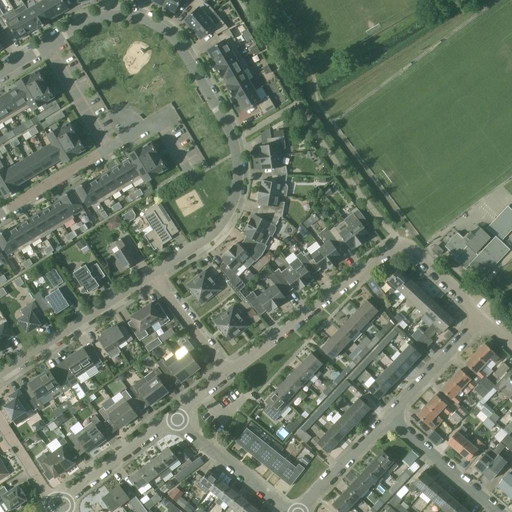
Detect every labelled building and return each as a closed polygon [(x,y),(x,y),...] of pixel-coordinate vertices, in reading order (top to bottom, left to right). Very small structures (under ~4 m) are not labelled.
[(28,10),(39,28),(49,23),(35,0),(34,0),(37,5),(28,10)] [(48,0),(35,0),(49,23),(49,22),(48,21),(57,15),(48,0)] [(48,0),(57,15),(59,14),(60,15),(67,11),(66,10),(68,9),(62,0),(48,0)] [(189,0),(166,0),(163,6),(165,7),(164,9),(171,13),(172,11),(174,12),(180,0),(183,0),(188,2),(189,0)] [(192,30),(214,11),(204,0),(194,0),(191,5),(196,11),(185,20),(186,22),(184,23),(189,29),(191,28),(192,30)] [(18,16),(28,33),(37,27),(38,29),(39,28),(28,10),(24,5),(14,11),(18,16)] [(221,20),(214,12),(214,11),(192,30),(194,31),(192,33),(197,38),(199,37),(200,39),(212,29),(216,35),(217,35),(228,29),(228,28),(221,20)] [(28,33),(18,16),(8,22),(3,14),(0,16),(0,23),(4,30),(10,26),(17,39),(19,38),(20,40),(27,36),(26,34),(28,33)] [(215,61),(239,46),(229,30),(218,37),(221,43),(208,50),(209,52),(208,53),(212,60),(213,59),(215,61)] [(219,72),(243,58),(237,48),(239,47),(239,46),(215,61),(217,65),(215,66),(219,72)] [(225,81),(243,71),(237,61),(243,58),(219,72),(222,77),(223,77),(225,81)] [(31,107),(33,110),(45,103),(44,103),(53,97),(38,71),(29,76),(28,76),(17,83),(31,107)] [(230,92),(249,81),(243,71),(225,81),(227,85),(227,86),(230,92)] [(238,101),(254,91),(249,81),(230,92),(234,97),(236,96),(238,101)] [(31,107),(17,83),(16,83),(19,87),(10,92),(19,108),(22,112),(30,107),(31,107)] [(254,91),(238,101),(239,103),(237,104),(241,110),(243,109),(244,111),(257,103),(263,115),(275,108),(268,96),(267,97),(261,87),(254,91)] [(19,108),(10,92),(1,98),(10,113),(12,118),(22,112),(19,108)] [(10,113),(1,98),(0,98),(0,117),(0,119),(3,123),(12,118),(10,113)] [(60,129),(48,136),(64,162),(76,155),(84,150),(69,123),(60,129)] [(52,144),(44,149),(53,164),(61,159),(64,162),(48,136),(52,144)] [(260,158),(281,156),(280,150),(286,149),(284,137),(270,139),(271,145),(259,147),(260,152),(259,152),(260,158)] [(129,155),(131,159),(142,177),(145,182),(157,175),(157,174),(166,169),(150,143),(141,148),(129,155)] [(53,164),(44,149),(35,155),(43,169),(53,164)] [(35,155),(25,160),(34,175),(43,169),(35,155)] [(274,168),(275,175),(287,176),(286,166),(282,167),(281,156),(260,158),(261,165),(262,165),(262,170),(274,168)] [(132,184),(142,177),(131,159),(121,165),(132,184)] [(0,185),(11,179),(5,168),(0,160),(0,185)] [(34,175),(25,160),(16,165),(25,181),(34,175)] [(5,168),(11,179),(18,190),(18,189),(16,186),(25,181),(16,165),(7,171),(5,168)] [(121,165),(110,171),(121,190),(132,184),(121,165)] [(100,178),(111,196),(121,190),(110,171),(100,178)] [(260,185),(259,192),(280,195),(286,196),(287,187),(286,185),(287,176),(275,175),(274,182),(262,180),(261,186),(260,185)] [(100,178),(89,184),(98,200),(98,201),(99,203),(111,196),(100,178)] [(176,178),(155,190),(158,195),(179,183),(176,178)] [(11,179),(0,185),(0,188),(5,197),(18,190),(11,179)] [(98,200),(89,184),(87,182),(76,189),(87,207),(98,201),(98,200)] [(61,198),(62,200),(72,216),(73,216),(83,209),(72,191),(61,198)] [(279,201),(280,195),(259,192),(258,198),(259,198),(258,203),(270,206),(269,213),(280,217),(282,218),(285,202),(279,201)] [(477,220),(484,228),(490,222),(486,218),(498,205),(492,199),(472,219),(470,217),(460,227),(465,232),(477,220)] [(62,200),(52,207),(63,225),(74,218),(73,216),(72,216),(62,200)] [(162,246),(162,245),(172,239),(165,227),(173,222),(159,202),(144,212),(146,216),(144,217),(153,230),(144,235),(154,250),(157,249),(158,250),(159,250),(160,250),(161,250),(162,250),(162,249),(162,248),(163,248),(163,247),(163,246),(162,246)] [(483,230),(481,228),(474,236),(470,232),(466,237),(465,236),(463,238),(458,233),(445,247),(456,257),(454,259),(465,269),(469,266),(478,274),(492,259),(496,263),(509,249),(501,241),(511,229),(511,210),(507,206),(486,228),(496,237),(484,250),(481,248),(491,238),(483,230)] [(41,213),(52,231),(63,225),(52,207),(41,213)] [(370,235),(363,226),(368,222),(358,210),(353,213),(344,220),(349,227),(361,243),(366,239),(370,235)] [(41,213),(30,219),(41,238),(52,231),(41,213)] [(248,224),(265,233),(272,237),(276,229),(275,226),(280,217),(269,213),(265,220),(254,215),(252,219),(251,218),(248,224)] [(116,215),(107,221),(112,230),(122,223),(116,215)] [(20,226),(31,244),(41,238),(30,219),(20,226)] [(260,242),(265,233),(248,224),(245,230),(246,230),(244,234),(256,241),(252,247),(262,255),(267,246),(260,242)] [(20,226),(9,232),(19,248),(18,248),(19,251),(31,244),(20,226)] [(320,248),(333,265),(338,261),(338,260),(342,257),(334,247),(339,244),(330,231),(327,227),(318,234),(325,244),(320,248)] [(356,247),(361,243),(349,227),(339,233),(335,227),(330,231),(339,244),(344,240),(351,250),(355,246),(356,247)] [(19,248),(9,232),(7,229),(0,233),(0,243),(7,255),(18,248),(19,248)] [(131,256),(137,252),(127,236),(116,243),(120,250),(114,254),(118,260),(115,262),(121,272),(135,262),(131,256)] [(233,246),(229,250),(243,264),(246,261),(249,264),(253,260),(256,262),(262,255),(252,247),(247,253),(237,243),(234,247),(233,246)] [(432,250),(439,257),(443,251),(438,246),(435,249),(434,248),(432,250)] [(328,269),(333,265),(320,248),(311,255),(309,252),(304,255),(311,265),(316,261),(323,271),(327,268),(328,269)] [(235,272),(243,264),(229,250),(224,255),(225,256),(222,259),(235,272)] [(289,265),(294,270),(305,286),(310,282),(310,281),(314,278),(306,269),(311,265),(304,255),(301,252),(296,256),(297,258),(289,265)] [(105,276),(97,263),(91,267),(93,271),(91,272),(86,265),(82,267),(81,266),(74,270),(77,276),(76,277),(83,288),(82,289),(81,293),(85,293),(87,292),(88,294),(91,291),(92,293),(98,289),(97,287),(100,286),(95,278),(97,277),(99,280),(105,276)] [(64,282),(55,269),(46,275),(55,288),(64,282)] [(279,269),(274,273),(284,286),(288,282),(296,292),(299,289),(300,290),(305,286),(294,270),(289,274),(286,269),(281,273),(279,269)] [(397,289),(408,278),(399,269),(388,280),(394,286),(389,291),(392,295),(397,289)] [(221,290),(206,270),(187,285),(192,291),(193,290),(198,297),(197,298),(202,304),(221,290)] [(236,287),(238,290),(239,290),(245,285),(235,273),(229,279),(230,280),(232,282),(234,285),(236,287)] [(279,289),(284,286),(274,273),(269,277),(275,285),(266,291),(278,307),(283,303),(282,302),(286,299),(279,289)] [(397,289),(406,297),(417,286),(408,278),(397,289)] [(375,279),(369,284),(375,292),(381,287),(375,279)] [(426,294),(417,286),(406,297),(416,306),(426,294)] [(49,308),(53,308),(57,314),(70,305),(59,289),(43,299),(39,292),(33,296),(44,312),(49,308)] [(375,293),(382,303),(387,300),(388,299),(380,289),(375,293)] [(273,311),(278,307),(266,291),(257,298),(252,292),(245,297),(247,300),(253,307),(260,301),(268,313),(272,310),(273,311)] [(416,306),(425,314),(435,303),(426,294),(416,306)] [(357,309),(368,320),(371,323),(375,319),(372,316),(378,311),(366,300),(357,309)] [(391,306),(387,300),(382,303),(387,309),(391,306)] [(27,333),(40,324),(37,318),(42,315),(34,302),(21,310),(24,316),(18,320),(27,333)] [(151,303),(141,310),(151,325),(157,321),(161,327),(170,321),(163,311),(158,314),(151,303)] [(444,311),(435,303),(425,314),(434,323),(444,311)] [(248,326),(234,307),(215,321),(219,328),(221,327),(226,333),(224,334),(229,341),(248,326)] [(357,309),(348,319),(359,330),(368,320),(357,309)] [(151,325),(141,310),(131,317),(138,327),(133,331),(139,341),(148,335),(145,329),(151,325)] [(424,333),(430,338),(436,331),(439,334),(442,331),(443,331),(454,320),(444,311),(434,323),(424,333)] [(398,324),(399,324),(402,320),(403,319),(397,314),(394,318),(399,323),(398,324)] [(348,319),(339,329),(350,339),(359,330),(348,319)] [(407,325),(402,320),(399,324),(404,329),(407,325)] [(0,326),(0,350),(5,347),(2,343),(13,336),(5,323),(0,326)] [(108,332),(117,346),(127,340),(129,343),(134,340),(124,325),(119,328),(117,326),(108,332)] [(380,331),(384,335),(389,330),(385,326),(380,331)] [(411,336),(417,341),(424,334),(418,328),(411,336)] [(339,329),(330,338),(341,349),(350,339),(339,329)] [(384,335),(380,331),(376,336),(380,340),(384,335)] [(120,352),(117,346),(108,332),(98,338),(100,340),(95,344),(104,359),(110,356),(111,358),(120,352)] [(424,333),(424,334),(417,341),(425,349),(433,341),(430,338),(424,333)] [(389,334),(385,338),(390,342),(394,338),(389,334)] [(160,337),(146,344),(149,351),(163,343),(160,337)] [(341,349),(330,338),(320,348),(331,359),(341,349)] [(386,347),(390,342),(385,338),(381,342),(386,347)] [(189,352),(179,360),(190,375),(200,367),(192,357),(198,352),(188,340),(182,344),(189,352)] [(401,353),(412,363),(421,354),(410,344),(401,353)] [(484,344),(475,354),(485,364),(490,358),(496,364),(500,360),(494,354),(495,354),(484,344)] [(362,351),(366,355),(370,350),(366,346),(362,351)] [(74,354),(86,372),(95,366),(97,368),(102,365),(95,355),(90,358),(83,348),(74,354)] [(366,355),(362,351),(357,355),(361,359),(366,355)] [(373,352),(368,356),(373,360),(377,356),(373,352)] [(302,362),(313,373),(317,377),(321,373),(317,369),(322,363),(311,353),(302,362)] [(412,363),(401,353),(393,362),(404,372),(412,363)] [(73,372),(65,378),(71,388),(80,382),(77,378),(86,372),(74,354),(65,360),(73,372)] [(484,376),(486,377),(493,371),(485,364),(475,354),(465,364),(476,374),(482,379),(484,376)] [(190,375),(179,360),(175,355),(165,362),(163,359),(158,363),(168,376),(172,372),(180,383),(190,375)] [(373,360),(368,356),(364,360),(369,365),(373,360)] [(353,360),(344,369),(348,373),(356,364),(353,360)] [(293,372),(304,382),(308,386),(312,382),(308,378),(313,373),(302,362),(293,372)] [(404,372),(393,362),(384,371),(395,381),(404,372)] [(510,368),(504,363),(494,373),(500,378),(510,368)] [(158,368),(144,378),(159,398),(168,392),(160,381),(165,377),(158,368)] [(357,368),(352,373),(357,378),(362,372),(357,368)] [(460,369),(450,379),(461,389),(466,384),(472,389),(476,385),(470,380),(471,379),(460,369)] [(54,399),(71,388),(65,378),(57,382),(49,370),(39,377),(50,394),(54,399)] [(395,381),(384,371),(376,380),(387,390),(395,381)] [(293,372),(284,381),(298,395),(302,399),(306,395),(299,388),(304,382),(293,372)] [(509,398),(510,396),(511,394),(511,375),(510,378),(506,374),(494,387),(497,391),(504,383),(509,388),(504,394),(509,398)] [(342,379),(338,376),(327,388),(331,391),(342,379)] [(40,401),(50,394),(39,377),(29,383),(37,396),(32,399),(40,411),(45,407),(40,401)] [(495,386),(486,377),(480,383),(489,392),(495,386)] [(137,397),(138,399),(143,395),(150,405),(159,398),(144,378),(130,388),(137,397)] [(461,389),(450,379),(441,389),(451,399),(457,404),(461,400),(456,395),(461,389)] [(387,390),(376,380),(367,389),(378,399),(387,390)] [(298,395),(284,381),(274,392),(285,402),(288,405),(298,395)] [(489,392),(480,383),(474,390),(483,398),(489,392)] [(340,386),(334,392),(339,396),(344,390),(340,386)] [(7,397),(10,403),(4,407),(14,422),(26,414),(28,417),(34,413),(19,390),(13,394),(7,397)] [(124,397),(115,404),(129,422),(137,415),(128,403),(133,400),(126,390),(121,394),(124,397)] [(285,402),(274,392),(265,401),(268,403),(263,408),(275,420),(288,405),(285,402)] [(335,400),(339,396),(334,392),(330,396),(335,400)] [(436,395),(426,405),(437,415),(442,409),(447,415),(451,411),(446,405),(436,395)] [(359,398),(350,407),(361,417),(370,408),(359,398)] [(57,416),(73,405),(70,400),(54,411),(57,416)] [(314,401),(310,406),(313,410),(318,405),(314,401)] [(129,422),(115,404),(106,410),(103,407),(99,411),(106,420),(111,417),(120,429),(129,422)] [(437,415),(426,405),(417,415),(427,424),(428,424),(433,430),(437,425),(442,420),(437,415)] [(317,410),(322,414),(326,410),(322,406),(317,410)] [(361,417),(350,407),(342,416),(353,426),(361,417)] [(322,414),(317,410),(313,414),(318,419),(322,414)] [(457,410),(452,417),(460,423),(465,417),(457,410)] [(47,414),(32,423),(37,431),(52,422),(47,414)] [(84,428),(97,446),(106,439),(98,429),(103,425),(96,416),(91,419),(93,422),(84,428)] [(293,424),(292,422),(287,428),(292,433),(293,431),(304,420),(300,416),(293,424)] [(342,416),(333,425),(344,435),(353,426),(342,416)] [(301,428),(305,432),(313,423),(309,419),(301,428)] [(509,435),(511,431),(511,420),(503,430),(509,435)] [(344,435),(333,425),(325,434),(336,444),(344,435)] [(448,442),(458,451),(467,441),(461,436),(467,430),(462,426),(448,442)] [(88,453),(97,446),(84,428),(75,435),(73,433),(68,436),(75,446),(80,442),(88,453)] [(235,442),(246,451),(257,437),(247,428),(235,442)] [(305,432),(301,428),(295,434),(306,443),(311,437),(305,432)] [(435,430),(429,436),(439,445),(445,439),(435,430)] [(336,444),(325,434),(316,443),(327,453),(336,444)] [(505,447),(511,438),(508,435),(501,444),(505,447)] [(257,437),(246,451),(257,460),(268,445),(257,437)] [(53,454),(65,470),(75,463),(68,454),(73,451),(64,438),(59,442),(62,447),(53,454)] [(473,445),(467,441),(458,451),(469,459),(482,443),(478,439),(473,445)] [(257,460),(268,468),(279,454),(268,445),(257,460)] [(169,448),(159,455),(168,467),(178,459),(169,448)] [(475,466),(483,473),(498,455),(490,448),(475,466)] [(374,460),(385,470),(389,474),(398,465),(393,461),(383,451),(374,460)] [(55,477),(65,470),(53,454),(47,458),(44,454),(37,459),(45,472),(49,469),(55,477)] [(268,468),(279,477),(290,463),(279,454),(268,468)] [(158,474),(162,479),(171,472),(168,467),(159,455),(149,463),(158,474)] [(506,461),(498,455),(483,473),(492,480),(502,468),(501,467),(506,461)] [(310,461),(304,456),(300,461),(306,466),(310,461)] [(376,479),(385,470),(374,460),(366,469),(376,479)] [(158,474),(149,463),(139,471),(148,482),(155,477),(158,474)] [(290,463),(279,477),(290,486),(304,468),(298,464),(295,467),(290,463)] [(194,471),(193,470),(190,465),(175,476),(179,482),(194,471)] [(368,488),(376,479),(366,469),(357,478),(368,488)] [(511,469),(498,485),(507,492),(511,486),(511,469)] [(138,490),(148,482),(139,471),(129,478),(138,490)] [(199,482),(209,490),(218,479),(208,471),(199,482)] [(423,491),(432,480),(423,472),(408,489),(412,493),(417,487),(423,491)] [(397,482),(401,486),(408,478),(404,474),(397,482)] [(368,488),(357,478),(349,487),(360,497),(368,488)] [(209,490),(219,498),(215,502),(228,487),(218,479),(209,490)] [(441,488),(432,480),(423,491),(432,499),(441,488)] [(396,491),(401,486),(397,482),(392,487),(396,491)] [(0,505),(4,511),(7,511),(26,500),(23,495),(25,494),(22,490),(20,491),(17,486),(8,492),(4,486),(0,489),(0,505)] [(120,486),(111,492),(120,505),(129,498),(120,486)] [(237,494),(228,487),(215,502),(220,506),(223,501),(229,505),(237,494)] [(351,506),(360,497),(349,487),(340,496),(351,506)] [(180,496),(183,493),(176,488),(169,496),(175,502),(180,496)] [(451,496),(441,488),(432,499),(441,507),(451,496)] [(120,505),(111,492),(102,499),(111,511),(120,505)] [(237,494),(229,505),(236,511),(239,511),(247,502),(237,494)] [(385,494),(380,499),(384,503),(389,498),(385,494)] [(151,500),(155,505),(161,499),(157,495),(151,500)] [(401,500),(396,495),(389,503),(395,508),(401,500)] [(182,508),(187,502),(180,496),(175,502),(182,508)] [(339,511),(345,511),(351,506),(340,496),(332,505),(339,511)] [(451,496),(441,507),(446,511),(452,511),(460,504),(451,496)] [(129,503),(136,511),(147,511),(148,511),(137,498),(129,503)] [(379,509),(384,503),(380,499),(375,504),(379,509)] [(170,511),(174,506),(169,502),(165,507),(170,511)] [(191,511),(195,508),(187,502),(182,508),(187,511),(191,511)] [(255,511),(257,510),(247,502),(239,511),(255,511)]
